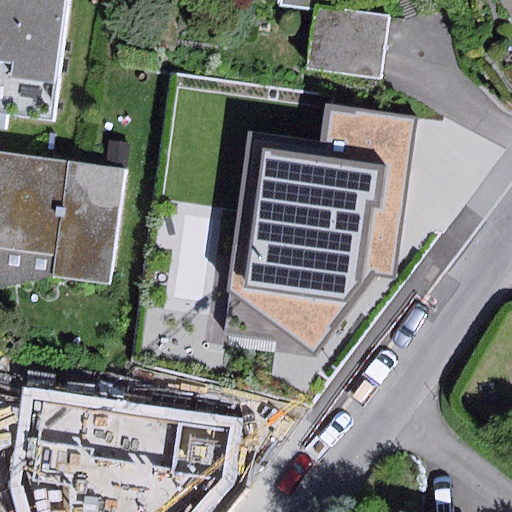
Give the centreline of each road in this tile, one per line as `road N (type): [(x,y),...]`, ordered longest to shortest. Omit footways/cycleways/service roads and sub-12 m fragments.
road 1 (residential): [(511,232),(383,404)]
road 2 (residential): [(383,404),(511,498)]
road 3 (residential): [(383,404),(299,511)]
